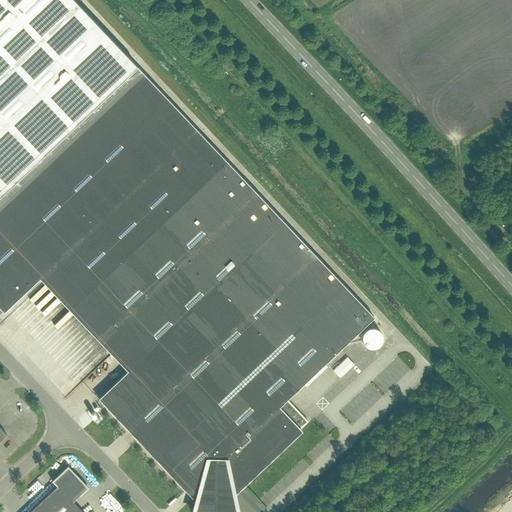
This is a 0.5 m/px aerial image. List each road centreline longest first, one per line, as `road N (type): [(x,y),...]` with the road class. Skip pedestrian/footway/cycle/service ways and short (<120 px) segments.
road 1 (primary): [(511,287),(247,0)]
road 2 (track): [(511,246),(288,0)]
road 3 (unknown): [(344,444),(422,368),(423,356),(391,337),(327,396),(327,418)]
